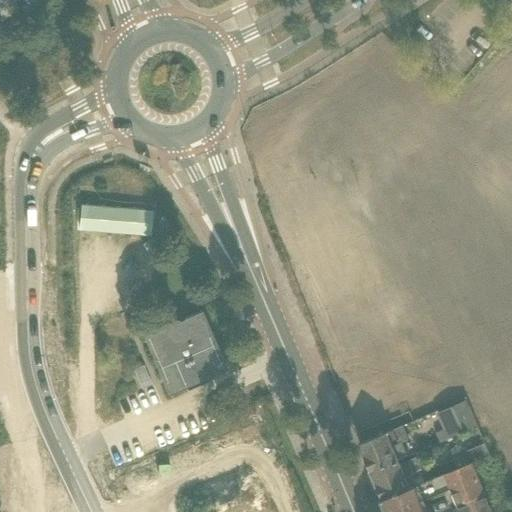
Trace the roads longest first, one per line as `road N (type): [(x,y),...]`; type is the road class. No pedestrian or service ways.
road 1 (tertiary): [(59,511),(24,196),(41,144)]
road 2 (secondary): [(350,511),(238,238)]
road 3 (tertiary): [(222,82),(362,0)]
